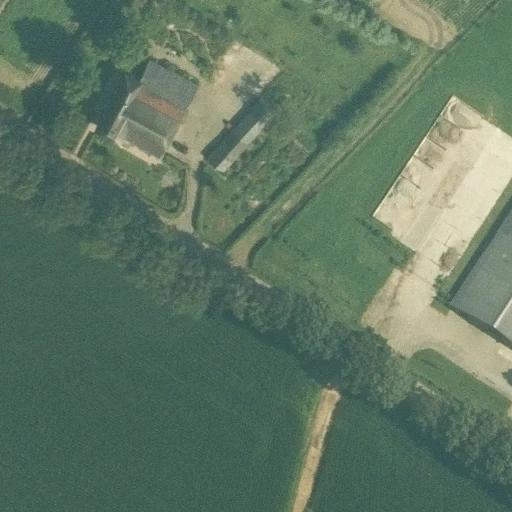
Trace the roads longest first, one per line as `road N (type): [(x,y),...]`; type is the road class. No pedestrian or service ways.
road 1 (unclassified): [(511,456),(0,124)]
road 2 (track): [(298,511),(325,405),(354,354)]
